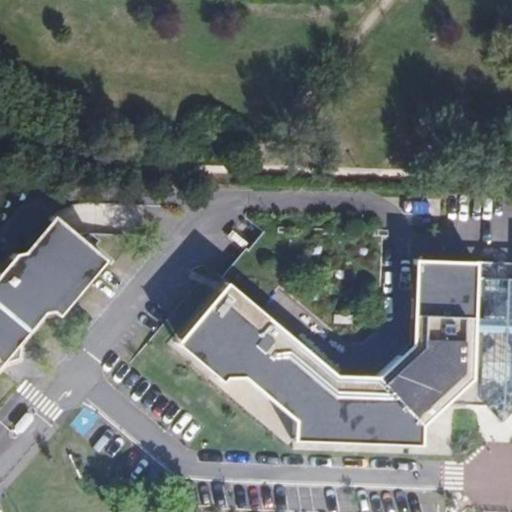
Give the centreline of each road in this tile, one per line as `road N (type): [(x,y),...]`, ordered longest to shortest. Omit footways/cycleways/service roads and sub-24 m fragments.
road 1 (unclassified): [(76,374),(185,468),(511,480)]
road 2 (unclassified): [(212,206),(71,197),(37,206),(5,237)]
road 3 (unclassified): [(212,206),(76,374)]
road 4 (unclassified): [(397,245),(380,212),(356,203),(212,206)]
